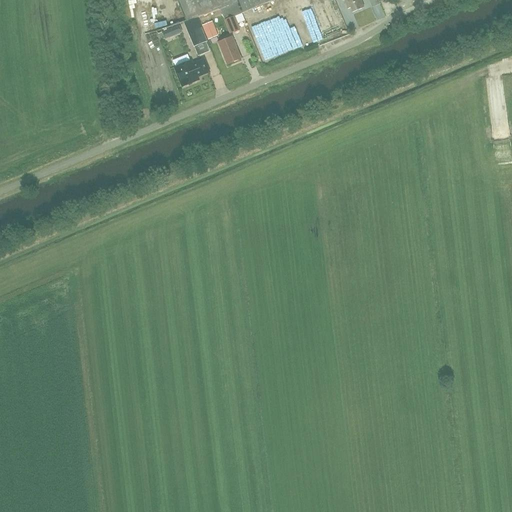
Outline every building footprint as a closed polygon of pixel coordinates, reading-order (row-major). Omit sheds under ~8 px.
[(196,20),(221,10),(225,20),(234,17),(274,0),(177,0),(187,24),(190,30),(199,27),(196,20)] [(352,13),(364,8),(360,0),(343,0),(346,5),(349,4),(352,13)] [(234,17),(225,20),(230,33),(240,29),(234,17)] [(213,18),(202,23),(207,33),(217,29),(213,18)] [(172,23),(163,26),(167,35),(176,31),(172,23)] [(199,27),(190,30),(188,31),(194,47),(206,42),(199,27)] [(227,65),(241,59),(232,37),(218,42),(227,65)] [(176,71),(183,87),(199,81),(197,77),(209,72),(204,60),(192,65),(191,61),(183,65),(184,68),(176,71)]
